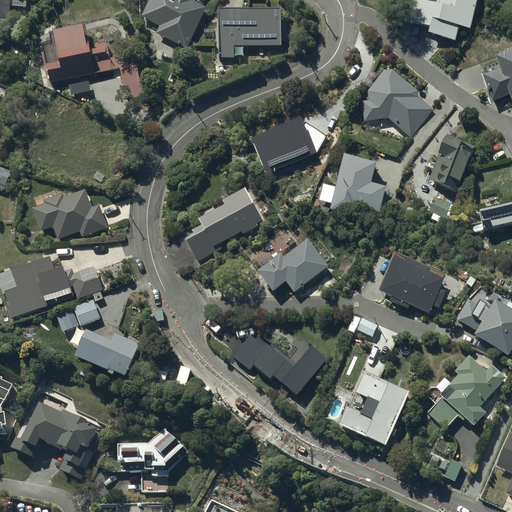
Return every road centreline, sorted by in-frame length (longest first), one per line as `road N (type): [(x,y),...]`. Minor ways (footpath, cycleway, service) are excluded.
road 1 (residential): [(343,17),(330,59),(199,121),(163,158),(147,204),(152,259),(198,352),(269,416),(470,511)]
road 2 (residential): [(343,17),(377,25),(458,96),(511,127)]
road 3 (unknown): [(500,391),(444,500)]
